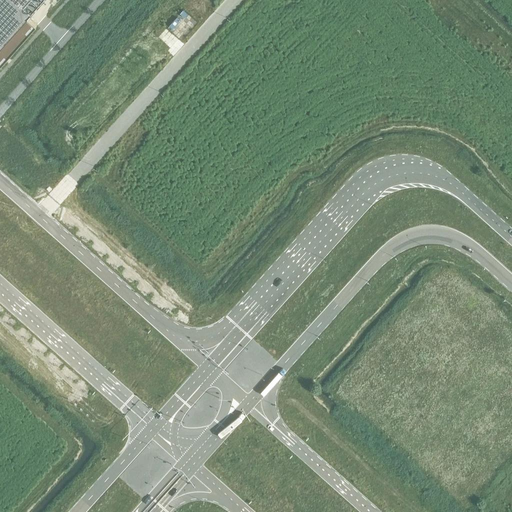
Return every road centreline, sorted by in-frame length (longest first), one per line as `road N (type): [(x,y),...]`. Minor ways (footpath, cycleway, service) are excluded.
road 1 (secondary): [(511,237),(441,178),(390,176),(357,199),(225,346)]
road 2 (secondary): [(271,376),(377,260),(404,242),(425,234),(450,238),(511,281)]
road 3 (unclassified): [(39,215),(234,0)]
road 4 (unclassified): [(0,292),(152,429)]
road 5 (unclassified): [(175,336),(39,215)]
road 6 (unclassified): [(0,112),(101,0)]
road 7 (unclassified): [(370,511),(269,421)]
